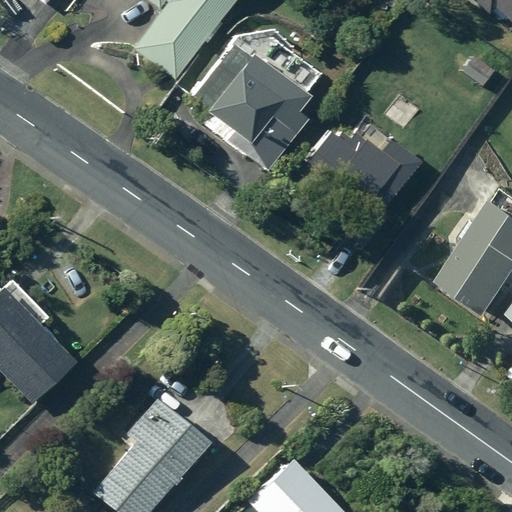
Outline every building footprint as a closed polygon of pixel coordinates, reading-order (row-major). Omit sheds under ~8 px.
[(31,0),(44,8),(49,0),(31,0)] [(138,0),(156,14),(163,5),(166,8),(133,50),(173,82),(237,0),(138,0)] [(511,0),(466,0),(485,17),(492,10),(511,28),(511,0)] [(189,101),(206,114),(198,125),(266,174),(302,124),(294,118),(305,102),(247,60),(245,63),(226,50),(189,101)] [(472,59),(460,76),(480,91),(492,73),(472,59)] [(416,110),(392,92),(376,113),(400,132),(416,110)] [(306,156),(309,157),(302,167),(362,213),(371,202),(383,211),(417,167),(388,145),(378,158),(353,138),(348,145),(339,138),(336,142),(324,133),(306,156)] [(368,210),(358,223),(369,231),(378,218),(368,210)] [(511,219),(501,211),(442,290),(489,325),(511,294),(511,219)] [(0,286),(0,373),(30,404),(73,361),(38,325),(45,318),(8,281),(1,288),(0,286)] [(122,434),(132,442),(91,493),(114,511),(146,511),(205,441),(152,398),(122,434)] [(339,511),(287,459),(245,500),(256,511),(339,511)]
